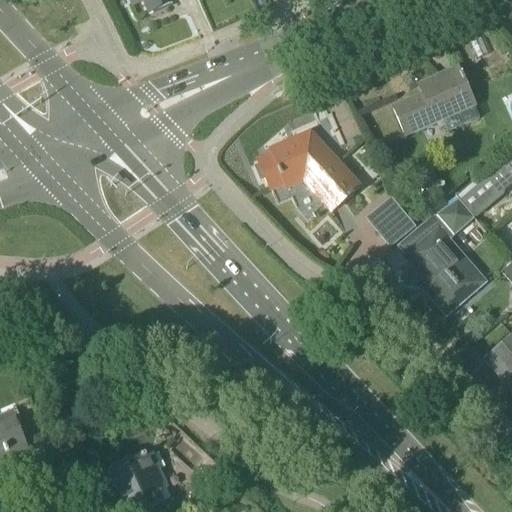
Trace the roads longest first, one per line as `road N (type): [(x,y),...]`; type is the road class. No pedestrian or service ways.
road 1 (primary): [(50,177),(195,321),(438,511)]
road 2 (primary): [(452,511),(125,142)]
road 3 (residential): [(511,439),(370,288)]
road 4 (tertiary): [(235,78),(404,0)]
road 5 (primary): [(101,115),(0,4)]
road 6 (tertiary): [(235,78),(191,81),(101,115)]
road 7 (tertiary): [(125,142),(204,104),(235,78)]
